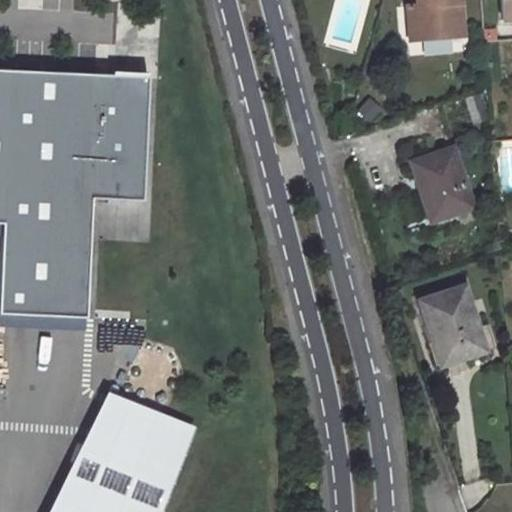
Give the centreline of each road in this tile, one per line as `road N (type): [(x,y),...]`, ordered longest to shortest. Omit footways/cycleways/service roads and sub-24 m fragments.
road 1 (secondary): [(230,0),(318,333),(344,511)]
road 2 (secondary): [(383,511),(353,320),(271,0)]
